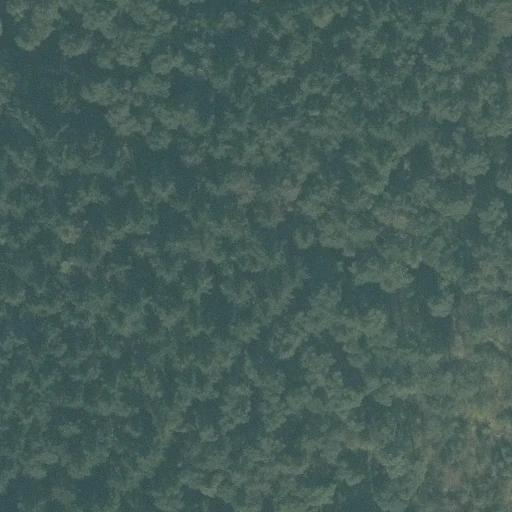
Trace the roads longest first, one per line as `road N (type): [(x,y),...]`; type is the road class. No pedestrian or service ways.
road 1 (track): [(511,22),(326,236),(511,352)]
road 2 (track): [(0,47),(326,236)]
road 3 (track): [(90,511),(326,236)]
